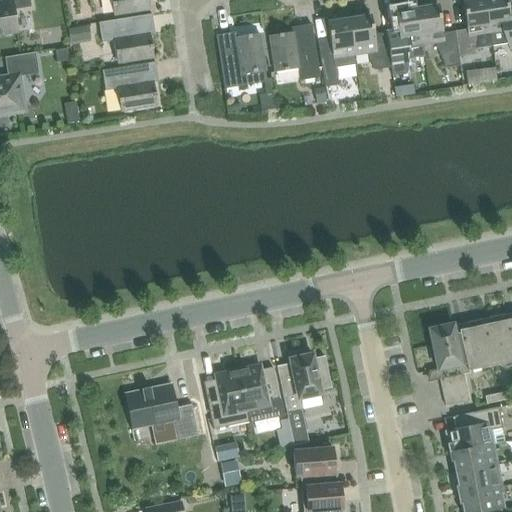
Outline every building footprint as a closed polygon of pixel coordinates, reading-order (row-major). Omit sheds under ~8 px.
[(13,10),(30,7),(29,0),(0,0),(0,35),(16,33),(13,10)] [(148,0),(110,0),(113,16),(150,10),(148,0)] [(477,37),(489,35),(483,0),(472,0),(462,2),(466,30),(454,32),(458,58),(475,55),(477,37)] [(483,0),(489,35),(491,46),(507,44),(510,51),(511,50),(511,22),(510,23),(506,0),(483,0)] [(458,58),(454,32),(442,34),(438,5),(416,9),(421,46),(434,44),(445,69),(460,66),(458,58)] [(409,47),(421,46),(416,9),(394,12),(399,40),(387,42),(391,68),(392,77),(407,74),(409,47)] [(149,30),(154,29),(151,15),(98,23),(101,43),(113,42),(117,64),(153,58),(149,30)] [(391,68),(387,42),(375,44),(370,16),(349,19),(354,56),(367,54),(374,71),(391,68)] [(335,69),(355,66),(349,19),(327,23),(331,52),(319,54),(325,87),(338,85),(335,69)] [(299,82),(319,79),(311,25),(297,27),(298,32),(269,37),(275,73),(297,70),(299,82)] [(224,89),(244,86),(267,83),(259,34),(230,39),(230,34),(215,36),(224,89)] [(18,78),(38,74),(35,57),(7,62),(10,78),(0,79),(0,115),(24,112),(18,78)] [(152,78),(157,77),(155,63),(102,71),(105,91),(117,90),(120,112),(157,106),(152,78)] [(511,312),(453,326),(452,324),(428,330),(437,370),(435,370),(436,381),(439,380),(445,407),(469,402),(463,375),(469,374),(469,372),(511,362),(511,312)] [(321,394),(320,390),(331,388),(324,357),(313,359),(312,355),(289,359),(290,364),(276,367),(287,414),(302,411),(299,399),(321,394)] [(246,411),(248,423),(282,415),(272,368),(260,371),(259,366),(237,371),(246,411)] [(248,423),(246,411),(237,371),(215,375),(216,380),(203,383),(213,430),(248,423)] [(489,393),(511,387),(511,379),(487,384),(489,393)] [(175,408),(170,385),(125,394),(132,430),(173,421),(177,441),(197,436),(191,405),(175,408)] [(487,404),(511,399),(509,392),(485,397),(487,404)] [(450,453),(492,444),(489,431),(502,428),(498,408),(453,417),(455,429),(446,431),(450,453)] [(454,474),(496,466),(492,444),(450,453),(454,474)] [(299,476),(300,489),(336,486),(335,462),(333,462),(333,449),(293,452),(295,476),(299,476)] [(459,496),(500,488),(496,466),(454,474),(459,496)] [(338,511),(336,486),(300,489),(302,511),(338,511)] [(500,488),(459,496),(461,511),(489,511),(505,509),(500,488)] [(181,511),(180,503),(146,510),(146,511),(181,511)]
